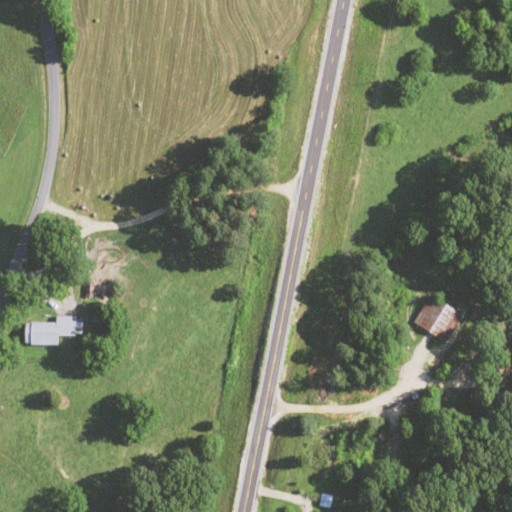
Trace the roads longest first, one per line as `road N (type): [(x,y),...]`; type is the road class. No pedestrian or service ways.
road 1 (primary): [(242,511),(342,0)]
road 2 (residential): [(0,393),(62,229),(62,0)]
